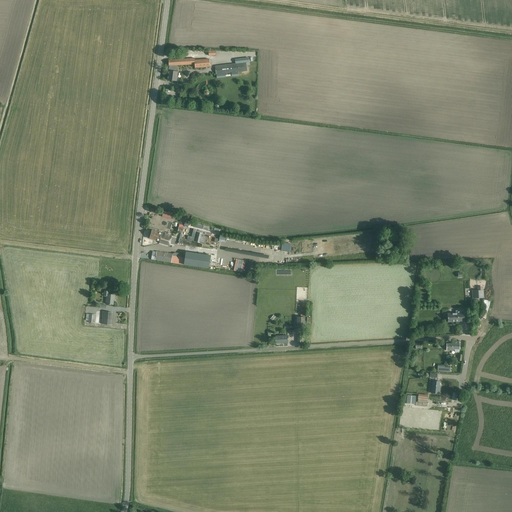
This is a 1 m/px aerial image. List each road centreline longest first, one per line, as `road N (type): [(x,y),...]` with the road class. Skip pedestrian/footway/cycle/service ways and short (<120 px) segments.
road 1 (unclassified): [(464,374),(461,338),(131,357)]
road 2 (tertiary): [(131,357),(139,214),(167,0)]
road 3 (tertiary): [(125,511),(131,357)]
